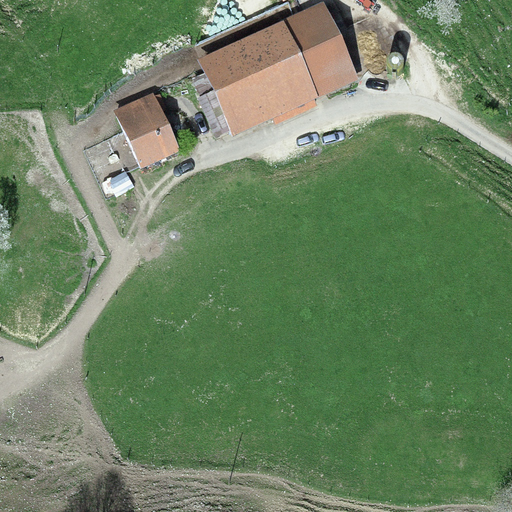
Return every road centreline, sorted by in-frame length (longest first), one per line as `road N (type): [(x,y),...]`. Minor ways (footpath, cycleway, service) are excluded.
road 1 (track): [(0,395),(88,314),(171,177),(367,104)]
road 2 (unclassified): [(367,104),(415,104),(511,154)]
